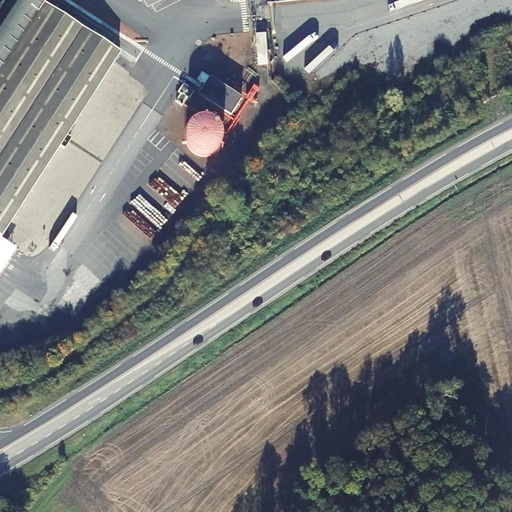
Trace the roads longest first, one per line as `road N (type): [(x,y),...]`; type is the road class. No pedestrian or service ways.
road 1 (secondary): [(0,452),(511,132)]
road 2 (unclassified): [(394,0),(359,11),(162,28),(117,0)]
